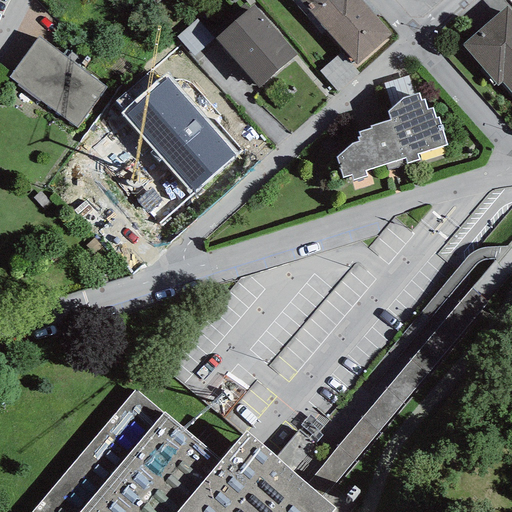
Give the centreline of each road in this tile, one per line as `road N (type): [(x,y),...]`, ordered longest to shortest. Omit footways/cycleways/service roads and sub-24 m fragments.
road 1 (residential): [(511,172),(367,212),(134,297)]
road 2 (residential): [(134,297),(412,37)]
road 3 (residential): [(412,37),(511,151)]
road 4 (residential): [(134,297),(0,332)]
